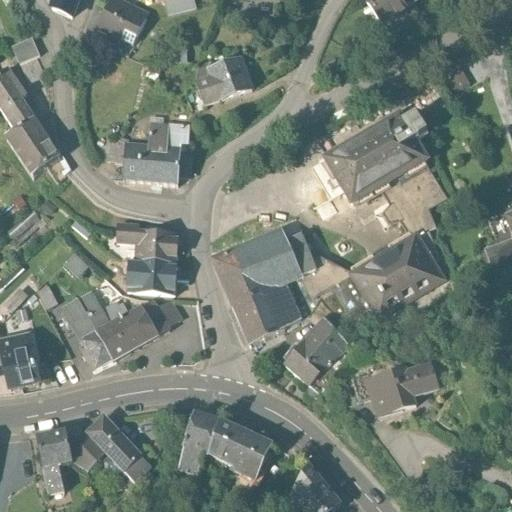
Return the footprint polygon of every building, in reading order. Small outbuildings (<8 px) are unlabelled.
[(79,0),(49,0),(46,11),(73,20),(79,0)] [(184,0),(145,0),(149,17),(186,8),(184,0)] [(405,17),(393,0),(372,0),(365,6),(383,32),(405,17)] [(393,0),(405,17),(416,10),(409,0),(393,0)] [(409,0),(416,10),(428,2),(426,0),(409,0)] [(147,34),(114,16),(95,51),(117,62),(123,51),(134,57),(147,34)] [(30,52),(12,62),(29,94),(47,84),(30,52)] [(206,117),(253,100),(242,69),(207,82),(210,89),(197,93),(206,117)] [(452,98),(469,89),(460,72),(443,82),(452,98)] [(28,110),(10,84),(0,90),(0,121),(16,145),(36,131),(23,113),(28,110)] [(425,165),(427,164),(415,144),(426,137),(415,118),(406,124),(400,115),(388,122),(391,127),(366,142),(364,138),(323,163),(351,210),(380,192),(425,165)] [(63,169),(36,131),(16,145),(8,150),(35,189),(63,169)] [(128,156),(126,192),(178,195),(179,159),(167,159),(168,136),(151,135),(150,157),(128,156)] [(425,165),(380,192),(390,208),(381,216),(388,227),(398,224),(410,242),(416,238),(425,253),(446,240),(428,212),(446,200),(425,165)] [(511,216),(505,219),(511,236),(511,239),(484,251),(497,279),(511,272),(511,216)] [(139,234),(120,233),(119,253),(138,254),(139,242),(139,234)] [(286,290),(301,284),(299,280),(315,273),(301,241),(285,247),(281,237),(213,267),(250,349),(302,326),(286,290)] [(410,242),(351,278),(378,322),(443,282),(425,253),(416,238),(410,242)] [(137,272),(176,274),(178,244),(139,242),(138,254),(137,272)] [(175,302),(176,274),(137,272),(129,271),(127,296),(144,297),(144,301),(175,302)] [(59,310),(49,291),(38,297),(48,316),(59,310)] [(20,295),(4,311),(12,319),(28,304),(20,295)] [(63,316),(98,378),(118,369),(161,342),(143,313),(131,320),(124,308),(118,312),(116,308),(103,316),(93,299),(63,316)] [(152,308),(143,313),(161,342),(170,337),(167,333),(182,324),(171,306),(169,307),(160,312),(157,309),(152,308)] [(348,351),(323,323),(284,370),(308,392),(348,351)] [(42,391),(32,341),(0,347),(0,346),(0,357),(3,371),(9,398),(42,391)] [(406,379),(367,391),(378,426),(416,414),(414,406),(438,398),(431,375),(407,382),(406,379)] [(203,460),(209,462),(220,424),(196,418),(178,475),(196,482),(203,460)] [(105,459),(125,479),(142,462),(103,423),(85,439),(105,459)] [(272,447),(220,424),(209,462),(233,472),(232,476),(255,487),(272,447)] [(66,437),(36,444),(43,474),(73,467),(69,449),(66,437)] [(105,459),(85,439),(69,449),(73,467),(88,477),(105,459)] [(152,471),(142,462),(125,479),(135,488),(152,471)] [(337,511),(340,509),(308,469),(302,479),(290,501),(298,511),(337,511)] [(283,493),(290,501),(302,479),(294,474),(283,493)]
